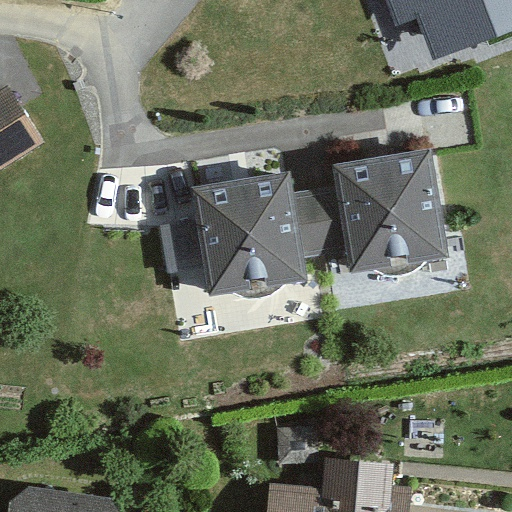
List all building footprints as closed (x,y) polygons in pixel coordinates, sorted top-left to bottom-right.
[(511,0),(386,0),(397,28),(420,20),(435,59),(511,31),(511,0)] [(13,89),(0,96),(0,174),(48,145),(13,89)] [(330,197),(339,256),(353,254),(356,275),(382,271),(389,277),(399,281),(412,281),(432,273),(435,264),(462,261),(447,158),(347,173),(350,194),(330,197)] [(339,256),(330,197),(309,200),(306,176),(200,192),(217,299),(241,295),(247,300),(257,303),(270,303),(280,300),(289,296),(297,287),(320,284),(316,260),(339,256)] [(199,215),(166,218),(170,271),(204,268),(199,215)] [(406,468),(337,462),(334,495),(280,490),(278,511),(423,511),(426,490),(404,488),(406,468)] [(122,511),(109,497),(29,489),(11,505),(9,511),(122,511)]
